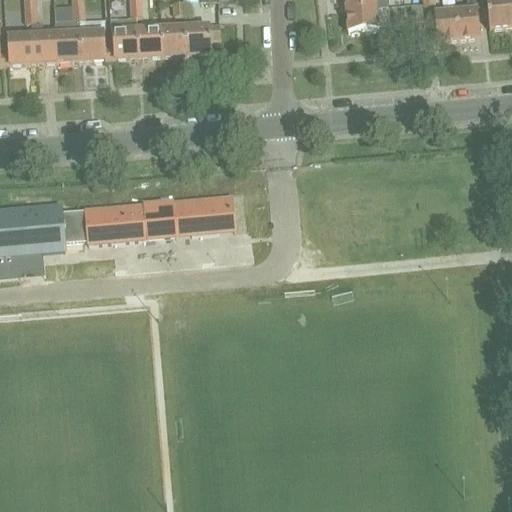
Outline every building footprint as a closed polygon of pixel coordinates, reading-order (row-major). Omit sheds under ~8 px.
[(74,0),(75,13),(85,12),(84,0),(74,0)] [(129,0),(130,12),(142,12),(141,0),(129,0)] [(217,0),(198,0),(199,9),(218,7),(217,0)] [(345,0),(346,15),(377,13),(375,0),(345,0)] [(433,0),(421,0),(422,9),(423,9),(423,10),(434,10),(433,0)] [(465,0),(466,13),(455,14),(458,46),(480,43),(480,41),(481,41),(481,32),(479,32),(478,21),(478,13),(481,12),(480,0),(465,0)] [(487,15),(489,35),(511,33),(508,2),(507,0),(498,0),(498,2),(486,4),(487,15)] [(25,1),(26,15),(36,15),(35,1),(25,1)] [(185,8),(173,8),(173,23),(186,22),(185,8)] [(86,26),(85,12),(75,13),(76,26),(81,26),(86,26)] [(130,26),(142,25),(142,12),(130,12),(130,26)] [(377,13),(346,15),(348,37),(351,37),(351,39),(360,38),(360,36),(378,34),(378,33),(388,32),(390,29),(389,15),(385,12),(377,13)] [(458,46),(455,14),(434,16),(435,24),(436,36),(434,36),(435,45),(437,45),(437,48),(458,46)] [(32,29),(37,29),(36,15),(26,15),(27,29),(32,29)] [(57,40),(59,68),(83,66),(82,38),(81,26),(76,26),(56,28),(57,40)] [(185,33),(187,61),(211,59),(210,44),(219,44),(219,45),(220,45),(219,27),(219,26),(218,26),(218,29),(219,29),(219,31),(185,33)] [(42,28),(37,29),(32,29),(32,41),(34,69),(59,68),(57,40),(43,40),(42,28)] [(163,62),(187,61),(185,33),(161,34),(163,62)] [(138,63),(163,62),(161,34),(137,35),(138,63)] [(116,64),(138,63),(137,35),(113,37),(114,54),(113,54),(113,55),(114,55),(114,64),(113,64),(113,65),(116,65),(116,64)] [(106,55),(105,51),(105,37),(82,38),(83,66),(105,65),(107,65),(107,64),(106,64),(106,55)] [(379,40),(380,53),(390,52),(389,40),(380,40),(379,40)] [(10,70),(34,69),(32,41),(8,42),(9,60),(8,60),(8,61),(9,61),(9,70),(8,70),(8,71),(11,71),(10,70)] [(85,215),(88,245),(88,250),(235,236),(232,201),(173,206),(172,205),(144,208),(144,209),(85,215)] [(40,254),(41,257),(64,255),(64,248),(88,245),(85,215),(61,217),(60,210),(2,215),(0,215),(0,260),(28,258),(27,255),(40,254)]
